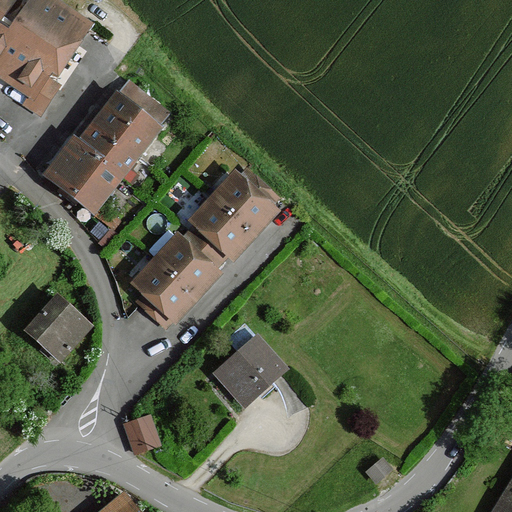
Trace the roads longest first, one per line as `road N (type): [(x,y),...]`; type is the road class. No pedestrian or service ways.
road 1 (unclassified): [(78,453),(107,367),(105,295),(87,249),(0,149)]
road 2 (tertiary): [(385,511),(433,471),(511,347)]
road 3 (tertiary): [(78,453),(205,511)]
